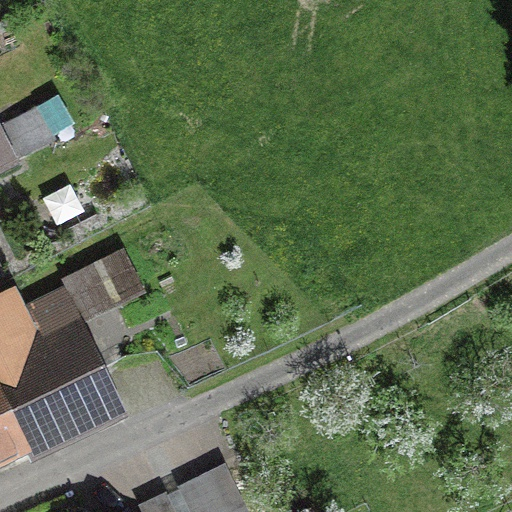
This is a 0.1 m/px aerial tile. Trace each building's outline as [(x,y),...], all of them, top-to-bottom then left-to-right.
[(0,129),(0,138),(10,158),(30,148),(16,121),(0,129)] [(0,147),(0,170),(9,166),(0,147)] [(136,294),(118,258),(68,282),(86,318),(136,294)] [(0,459),(108,407),(69,326),(22,349),(0,303),(0,459)] [(139,510),(139,511),(240,511),(221,470),(139,510)]
